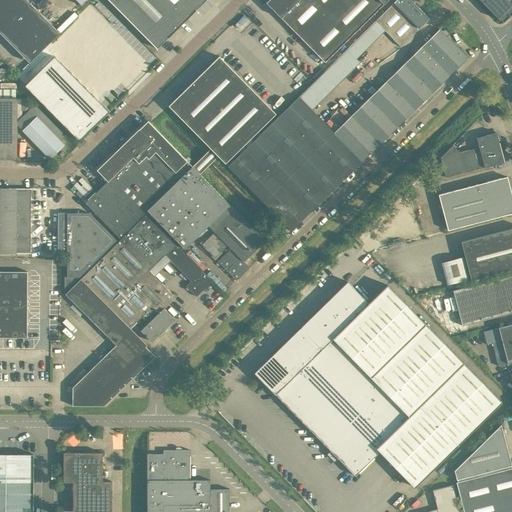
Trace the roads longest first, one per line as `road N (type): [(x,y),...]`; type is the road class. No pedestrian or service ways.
road 1 (unclassified): [(494,44),(166,372),(155,422)]
road 2 (unclassified): [(0,175),(58,176),(72,168),(241,0)]
road 3 (unknown): [(223,389),(334,483),(340,504),(333,511)]
road 4 (unclassified): [(293,511),(209,428),(155,422)]
road 5 (unknown): [(0,350),(34,349),(42,341),(38,265),(0,262)]
